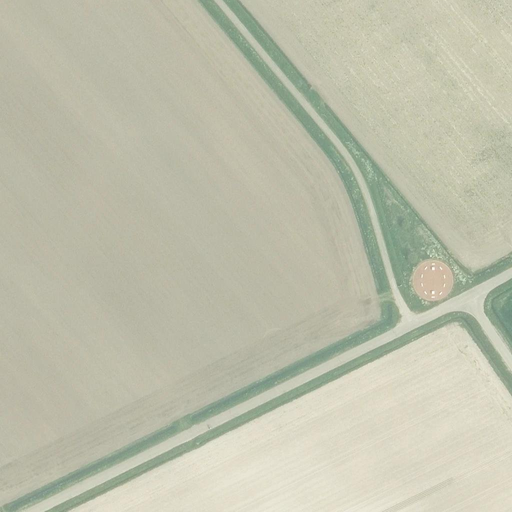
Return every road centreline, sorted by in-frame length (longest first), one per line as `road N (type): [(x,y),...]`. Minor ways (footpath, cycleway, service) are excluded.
road 1 (unclassified): [(33,511),(411,325)]
road 2 (unclassified): [(411,325),(347,156),(216,0)]
